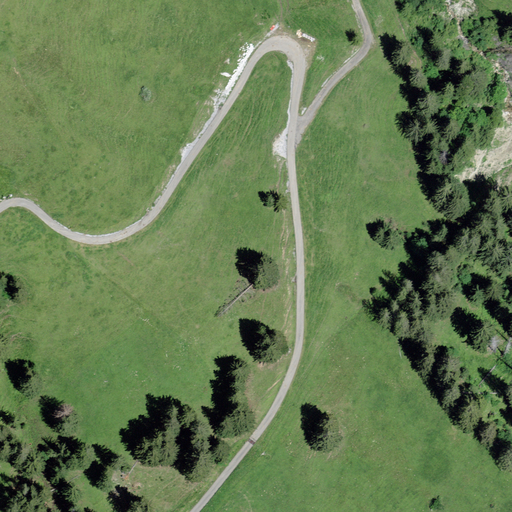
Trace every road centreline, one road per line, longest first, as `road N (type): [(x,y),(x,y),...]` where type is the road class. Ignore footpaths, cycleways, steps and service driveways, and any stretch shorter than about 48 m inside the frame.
road 1 (unclassified): [(291,146),(299,64),(286,44),(272,43),(253,60),(152,219),(118,237),(86,240),(26,201),(0,207)]
road 2 (unclassified): [(291,146),(296,357),(267,419),(194,511)]
road 3 (unclassified): [(356,0),(367,46),(327,87),(291,146)]
